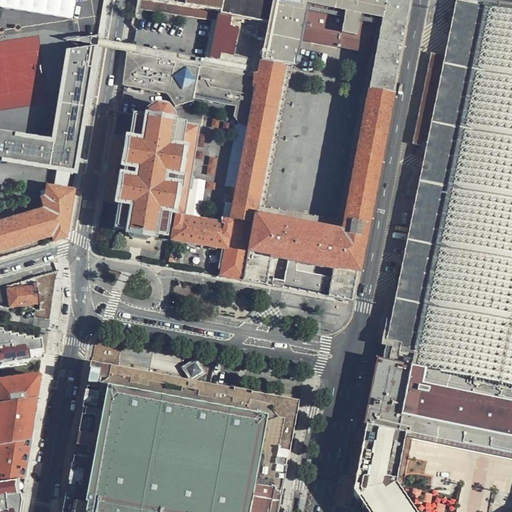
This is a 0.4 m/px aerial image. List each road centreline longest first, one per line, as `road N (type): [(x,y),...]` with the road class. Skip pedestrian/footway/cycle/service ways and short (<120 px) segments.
road 1 (secondary): [(419,0),(353,350)]
road 2 (residential): [(353,350),(79,297)]
road 3 (residential): [(86,317),(349,373)]
road 4 (residential): [(78,250),(120,0)]
road 5 (residential): [(41,511),(74,341),(86,317)]
road 6 (secondary): [(349,373),(321,511)]
